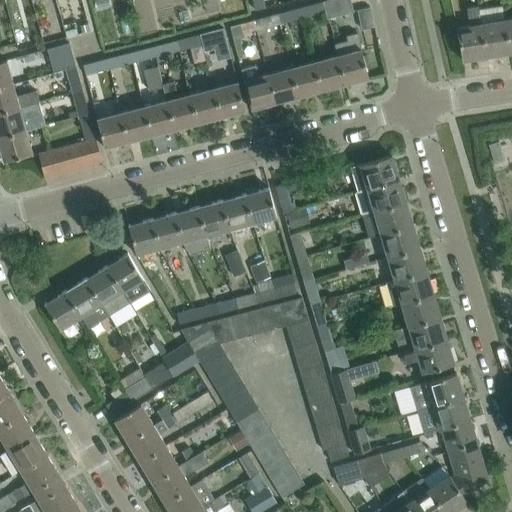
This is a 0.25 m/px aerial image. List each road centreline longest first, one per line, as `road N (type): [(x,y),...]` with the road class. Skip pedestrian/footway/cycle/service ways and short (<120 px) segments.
road 1 (residential): [(0,220),(415,109)]
road 2 (residential): [(415,109),(511,431)]
road 3 (residential): [(129,511),(0,298)]
